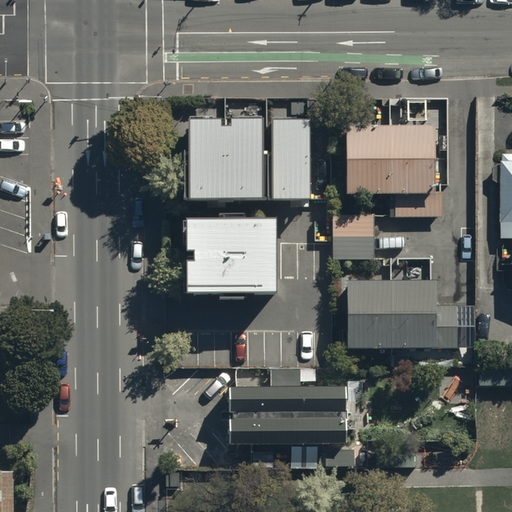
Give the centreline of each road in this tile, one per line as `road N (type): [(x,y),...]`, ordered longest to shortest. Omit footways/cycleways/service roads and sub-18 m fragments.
road 1 (secondary): [(96,32),(100,511)]
road 2 (tertiary): [(96,32),(511,31)]
